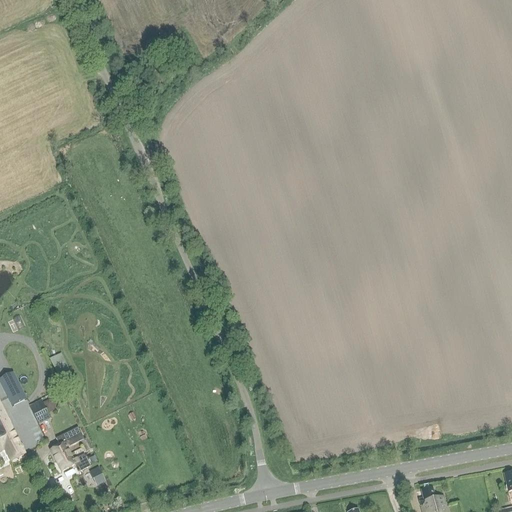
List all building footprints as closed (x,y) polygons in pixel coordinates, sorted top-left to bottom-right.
[(60,385),(72,381),(62,353),(50,357),(60,385)] [(13,373),(0,379),(0,383),(12,407),(26,400),(13,373)] [(41,401),(29,407),(38,425),(50,419),(41,401)] [(0,452),(5,450),(11,462),(25,455),(10,425),(11,424),(0,402),(0,452)] [(59,446),(50,451),(55,462),(70,455),(67,449),(71,447),(78,443),(78,441),(83,439),(78,428),(56,439),(59,446)] [(87,439),(81,442),(84,447),(89,445),(87,439)] [(89,445),(84,447),(87,453),(92,450),(89,445)] [(70,455),(55,462),(61,472),(75,465),(79,473),(90,467),(84,455),(73,461),(70,455)] [(98,469),(89,473),(94,482),(103,477),(98,469)] [(511,473),(503,475),(506,486),(504,488),(505,491),(507,492),(507,494),(511,492),(511,473)] [(421,508),(421,511),(446,511),(443,499),(435,501),(432,490),(421,493),(423,501),(418,502),(420,508),(421,508)]
